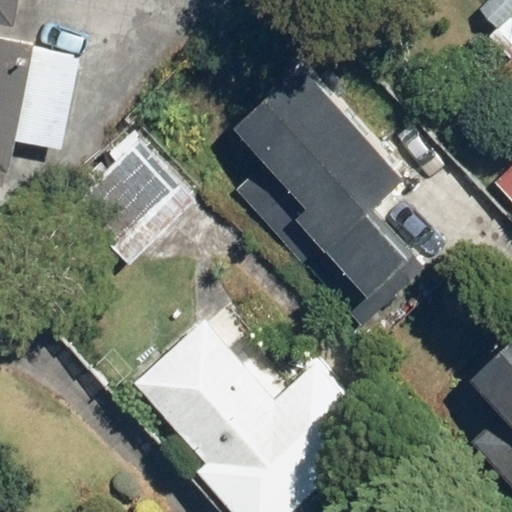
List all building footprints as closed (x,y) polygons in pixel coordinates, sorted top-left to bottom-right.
[(0,0),(0,16),(19,21),(23,0),(0,0)] [(511,4),(482,35),(506,59),(511,52),(511,4)] [(0,29),(0,161),(14,164),(19,137),(57,144),(73,56),(33,49),(35,36),(0,29)] [(312,97),(228,173),(375,336),(420,295),(373,243),(412,208),(312,97)] [(135,136),(73,203),(136,261),(198,195),(135,136)] [(511,155),(488,178),(511,203),(511,155)] [(287,391),(212,313),(144,378),(217,453),(206,463),(254,511),(294,511),(392,418),(328,351),(287,391)] [(511,386),(477,421),(511,457),(511,386)] [(343,511),(321,490),(298,511),(343,511)]
